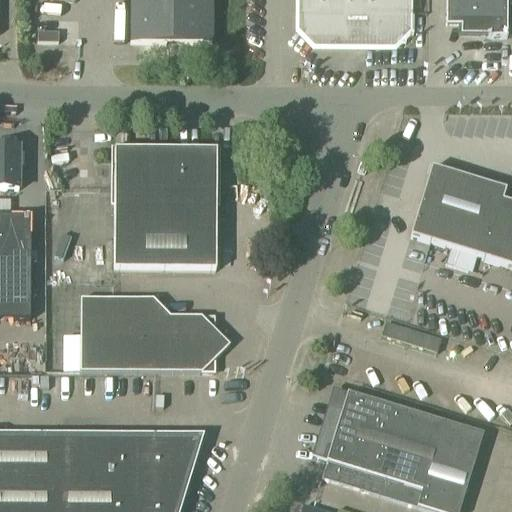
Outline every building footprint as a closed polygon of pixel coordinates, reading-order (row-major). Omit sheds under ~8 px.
[(129,0),(129,47),(210,48),(210,0),(129,0)] [(410,37),(410,0),(295,0),(295,36),(312,53),(394,53),(410,37)] [(505,42),(505,0),(444,0),(445,28),(459,29),(459,38),(477,39),(477,30),(486,30),(486,42),(505,42)] [(0,193),(17,194),(17,152),(0,151),(0,193)] [(282,153),(274,158),(282,172),(290,167),(282,153)] [(214,275),(214,156),(113,155),(112,275),(214,275)] [(511,190),(505,195),(430,171),(409,240),(511,271),(511,190)] [(0,220),(0,323),(28,324),(29,220),(0,220)] [(213,364),(227,350),(199,322),(167,322),(162,327),(139,304),(78,303),(78,377),(213,378),(213,364)] [(440,348),(385,331),(381,345),(436,362),(440,348)] [(415,511),(459,511),(481,439),(336,395),(315,464),(325,467),(320,483),(415,511)] [(184,453),(184,444),(0,443),(0,511),(175,511),(193,456),(184,453)]
